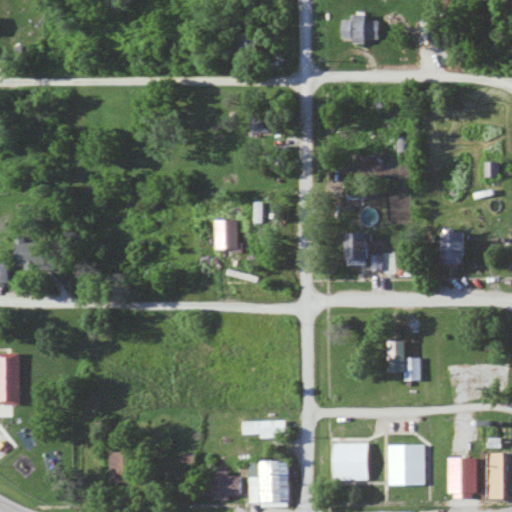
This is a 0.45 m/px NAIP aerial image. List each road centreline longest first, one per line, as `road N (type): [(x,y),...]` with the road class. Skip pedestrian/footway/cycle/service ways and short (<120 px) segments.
road 1 (residential): [(0,80),(445,72),(511,81)]
road 2 (residential): [(308,511),(302,0)]
road 3 (residential): [(511,298),(0,300)]
